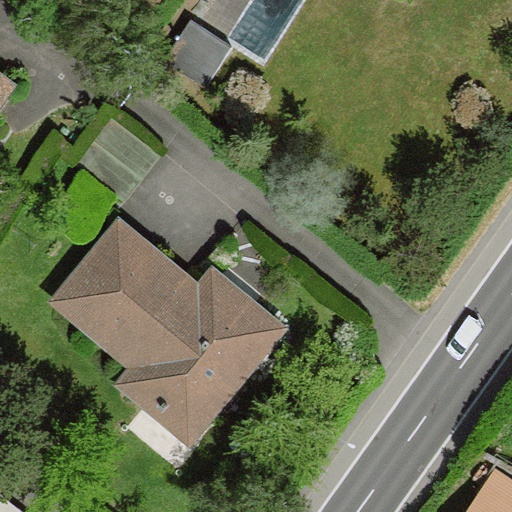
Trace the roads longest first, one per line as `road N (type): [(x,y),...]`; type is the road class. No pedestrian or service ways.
road 1 (unknown): [(468,359),(80,55)]
road 2 (tertiary): [(511,298),(360,511)]
